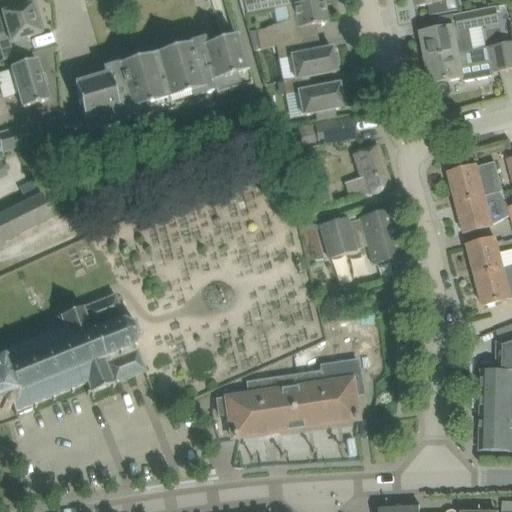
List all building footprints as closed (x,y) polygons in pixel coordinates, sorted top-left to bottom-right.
[(242,0),(246,16),(323,1),(323,0),(311,2),(310,0),(242,0)] [(414,0),(416,8),(427,6),(429,18),(461,12),(458,0),(445,0),(443,0),(442,0),(414,0)] [(254,52),(259,50),(318,39),(316,27),(327,24),(323,1),(246,16),(286,9),(289,21),(264,31),(256,32),(248,34),(254,52)] [(41,35),(33,5),(2,14),(8,34),(0,36),(0,51),(3,62),(30,54),(26,40),(41,35)] [(423,34),(428,59),(474,50),(472,37),(468,38),(467,30),(501,23),(498,7),(429,21),(431,33),(423,34)] [(74,86),(91,144),(254,96),(237,38),(223,42),(221,37),(105,71),(106,77),(74,86)] [(291,59),(295,80),(309,77),(310,79),(337,73),(336,68),(340,67),(337,53),(333,54),(332,49),(305,55),(302,43),(318,40),(318,39),(259,50),(260,51),(276,48),(278,61),(291,59)] [(474,50),(428,59),(428,60),(424,61),(427,73),(431,73),(433,84),(464,78),(462,67),(492,61),(494,72),(511,68),(511,41),(503,44),(474,50)] [(11,68),(23,109),(49,102),(44,87),(48,86),(45,75),(41,76),(37,61),(11,68)] [(309,77),(295,80),(283,83),(286,97),(298,94),(303,117),(344,109),(343,104),(347,103),(344,90),(341,90),(339,85),(312,90),(310,79),(309,77)] [(317,127),(320,146),(357,139),(354,120),(317,127)] [(38,124),(0,134),(0,143),(2,149),(3,154),(43,142),(38,124)] [(353,156),(361,180),(347,185),(353,202),(367,198),(392,189),(378,147),(353,156)] [(457,203),(496,193),(503,192),(495,162),(449,174),(457,203)] [(27,205),(0,218),(0,236),(4,245),(53,220),(41,197),(40,198),(32,182),(18,188),(27,205)] [(496,193),(457,203),(465,233),(492,226),(488,213),(500,210),(496,193)] [(389,210),(370,216),(361,219),(361,222),(349,225),(348,220),(321,228),(331,261),(357,253),(356,252),(368,249),(374,267),(404,257),(389,210)] [(468,246),(476,276),(511,266),(511,250),(500,253),(496,239),(468,246)] [(511,266),(476,276),(484,305),(511,297),(511,266)] [(0,407),(2,407),(4,412),(6,412),(11,411),(13,407),(18,417),(20,416),(20,413),(34,408),(36,410),(39,409),(39,406),(53,400),(56,402),(58,402),(58,399),(72,393),(74,395),(76,394),(76,392),(88,387),(91,393),(88,394),(89,397),(92,396),(93,398),(97,397),(96,395),(112,388),(113,390),(117,389),(116,387),(148,374),(140,355),(139,353),(135,348),(138,340),(143,340),(142,336),(138,336),(135,329),(138,325),(135,324),(133,327),(125,323),(124,318),(117,298),(84,310),(83,307),(80,308),(81,311),(63,317),(62,315),(59,316),(60,319),(57,320),(58,323),(61,322),(64,329),(50,335),(49,332),(46,333),(47,336),(32,342),(31,339),(27,340),(28,344),(14,349),(13,346),(10,347),(11,351),(0,355),(0,407)] [(483,371),(482,451),(511,451),(511,336),(500,340),(500,341),(499,342),(498,371),(483,371)] [(320,374),(288,379),(296,431),(359,421),(356,400),(364,398),(358,360),(319,366),(320,374)] [(296,431),(288,379),(247,385),(249,397),(218,402),(219,412),(228,411),(233,440),(296,431)]
